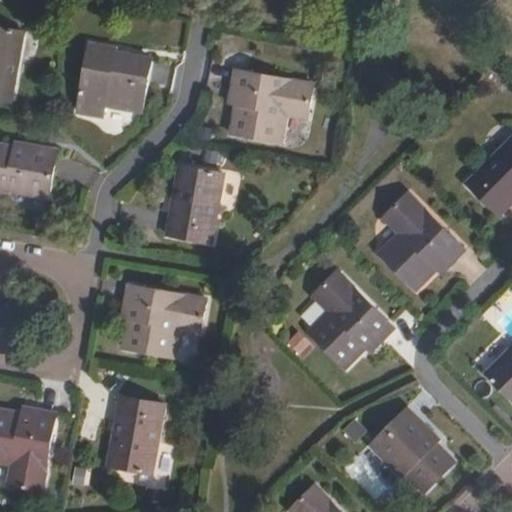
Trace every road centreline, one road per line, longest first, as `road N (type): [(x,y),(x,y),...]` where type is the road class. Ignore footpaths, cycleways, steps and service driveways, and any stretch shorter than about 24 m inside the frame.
road 1 (residential): [(199,22),(179,121),(113,183),(92,254),(74,282)]
road 2 (residential): [(496,267),(424,340),(426,376),(511,467)]
road 3 (residential): [(0,364),(31,378),(58,373),(79,356),(90,331),(88,305),(74,282)]
